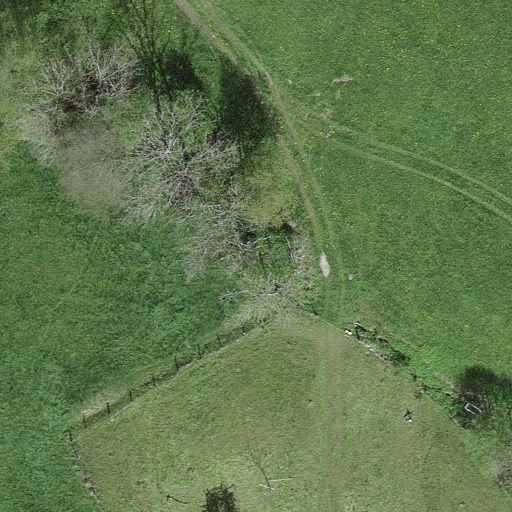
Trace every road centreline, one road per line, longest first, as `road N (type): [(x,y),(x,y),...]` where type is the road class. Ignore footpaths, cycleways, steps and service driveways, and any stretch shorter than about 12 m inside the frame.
road 1 (track): [(277,92),(326,227),(335,293),(327,511)]
road 2 (track): [(198,0),(277,92)]
